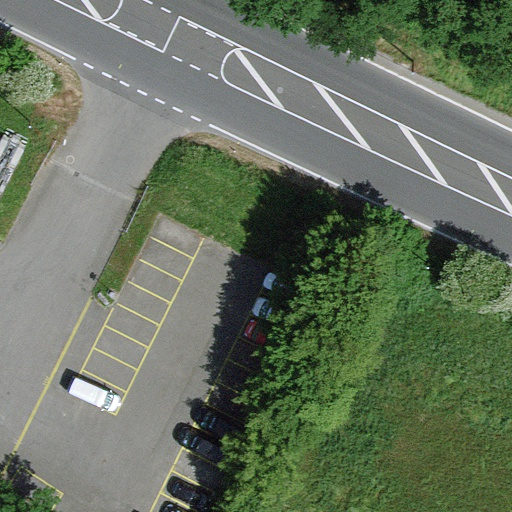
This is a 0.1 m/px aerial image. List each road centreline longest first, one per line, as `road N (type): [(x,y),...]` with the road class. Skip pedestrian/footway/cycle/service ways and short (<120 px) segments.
road 1 (secondary): [(511,194),(169,31)]
road 2 (secondary): [(0,1),(43,22),(169,31)]
